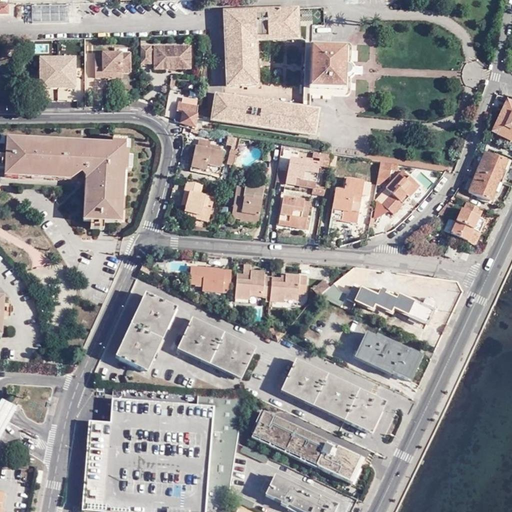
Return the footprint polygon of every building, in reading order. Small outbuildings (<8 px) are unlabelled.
[(0,2),(0,11),(8,13),(9,3),(0,2)] [(31,6),(32,21),(69,19),(68,4),(31,6)] [(322,5),(222,10),(225,85),(256,83),(254,39),(297,37),(297,25),(299,25),(304,25),(301,105),(214,93),(210,118),(313,134),(317,108),(308,107),(309,93),(344,94),(345,94),(347,93),(347,92),(348,91),(349,90),(350,59),(350,45),(350,44),(349,42),(348,42),(347,41),(310,39),(311,25),(323,24),(322,5)] [(189,46),(151,47),(152,70),(189,70),(189,46)] [(149,47),(138,47),(138,65),(150,65),(149,47)] [(100,59),(93,59),(93,79),(100,79),(100,74),(119,73),(129,73),(129,54),(100,54),(100,59)] [(511,136),(511,104),(507,102),(493,132),(510,140),(511,136)] [(196,113),(197,106),(176,103),(175,110),(181,111),(196,113)] [(194,127),(196,115),(196,113),(181,111),(175,110),(173,121),(175,121),(176,121),(179,123),(194,127)] [(3,179),(71,184),(67,187),(83,188),(80,219),(119,222),(122,172),(128,172),(129,158),(126,158),(127,144),(111,142),(111,144),(21,138),(6,137),(3,179)] [(203,164),(217,167),(220,151),(191,145),(187,166),(202,169),(203,164)] [(324,172),(326,156),(317,154),(315,163),(314,163),(313,170),(324,172)] [(485,154),(477,172),(499,181),(507,162),(485,154)] [(314,163),(284,160),(283,173),(281,185),(290,186),(309,189),(310,189),(311,182),(313,170),(314,163)] [(379,161),(376,177),(388,180),(389,170),(390,163),(379,161)] [(215,176),(217,167),(203,164),(202,169),(187,166),(186,170),(215,176)] [(272,183),(281,185),(283,173),(274,171),(272,183)] [(499,181),(477,172),(468,193),(490,201),(499,181)] [(404,195),(406,197),(418,186),(408,176),(405,180),(398,174),(385,187),(391,193),(380,204),(390,214),(401,203),(398,200),(404,195)] [(332,187),(332,191),(359,193),(360,180),(343,179),(342,188),(332,187)] [(182,215),(190,217),(191,214),(208,218),(212,198),(197,194),(199,184),(188,182),(187,182),(183,181),(180,200),(184,201),(183,206),(182,215)] [(237,224),(256,227),(263,185),(244,182),(243,188),(235,187),(229,219),(238,220),(237,224)] [(322,191),(310,189),(309,189),(308,196),(321,197),(322,191)] [(359,193),(332,191),(329,219),(340,221),(341,212),(356,214),(359,193)] [(303,202),(280,199),(277,227),(306,230),(307,220),(302,219),(303,202)] [(478,218),(481,210),(465,203),(462,212),(460,211),(455,223),(479,233),(484,221),(478,218)] [(450,210),(446,205),(437,215),(443,218),(450,210)] [(356,222),(356,214),(341,212),(340,221),(356,222)] [(474,246),(479,233),(455,223),(449,220),(444,232),(450,235),(450,236),(453,237),(452,239),(457,241),(458,239),(474,246)] [(448,243),(443,255),(451,259),(456,247),(448,243)] [(208,275),(208,270),(194,270),(194,288),(200,288),(200,292),(220,294),(220,290),(229,291),(229,272),(221,272),(221,275),(213,275),(208,275)] [(248,274),(248,276),(248,278),(243,278),(234,277),(233,300),(247,301),(248,297),(269,298),(270,279),(262,279),(262,275),(248,274)] [(283,276),(284,277),(283,280),(279,280),(270,279),(269,298),(269,303),(282,303),(283,299),(297,300),(297,296),(304,296),(305,277),(283,276)] [(314,290),(319,297),(330,288),(324,281),(314,290)] [(361,291),(355,303),(372,311),(374,307),(391,314),(393,310),(426,325),(432,312),(398,297),(396,301),(376,291),(373,296),(361,291)] [(174,307),(145,294),(117,358),(145,371),(174,307)] [(255,348),(191,318),(178,347),(242,376),(255,348)] [(284,334),(274,332),(278,341),(281,337),(284,334)] [(367,334),(357,353),(363,356),(362,359),(391,373),(406,380),(418,355),(409,351),(407,354),(375,338),(367,334)] [(377,335),(375,338),(407,354),(409,351),(409,350),(377,335)] [(361,362),(362,359),(363,356),(357,353),(355,353),(353,358),(361,362)] [(423,357),(418,355),(406,380),(406,381),(411,383),(423,357)] [(390,376),(391,373),(362,359),(361,362),(390,376)] [(382,402),(295,360),(281,388),(344,418),(343,422),(367,434),(382,402)] [(223,511),(225,498),(229,476),(240,397),(195,393),(194,406),(109,399),(100,511),(223,511)] [(0,401),(0,437),(8,424),(17,406),(2,398),(0,401)] [(298,457),(302,459),(312,463),(323,441),(300,430),(288,456),(297,460),(298,457)] [(263,462),(265,457),(240,446),(238,450),(263,462)] [(273,476),(272,479),(316,499),(317,496),(273,476)] [(316,499),(272,479),(264,496),(272,500),(273,498),(303,511),(329,511),(333,504),(317,496),(316,499)] [(230,493),(228,499),(248,508),(251,503),(230,493)]
